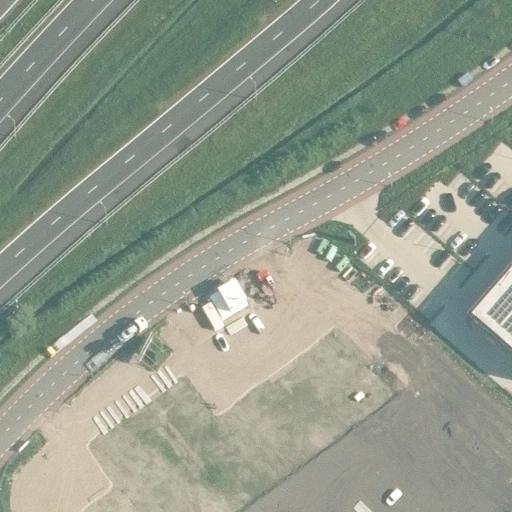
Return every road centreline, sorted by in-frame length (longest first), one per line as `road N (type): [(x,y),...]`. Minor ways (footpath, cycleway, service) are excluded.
road 1 (unclassified): [(0,435),(105,334),(180,278),(376,167),(511,77)]
road 2 (motorway): [(0,266),(316,0)]
road 3 (motorway): [(0,97),(90,0)]
